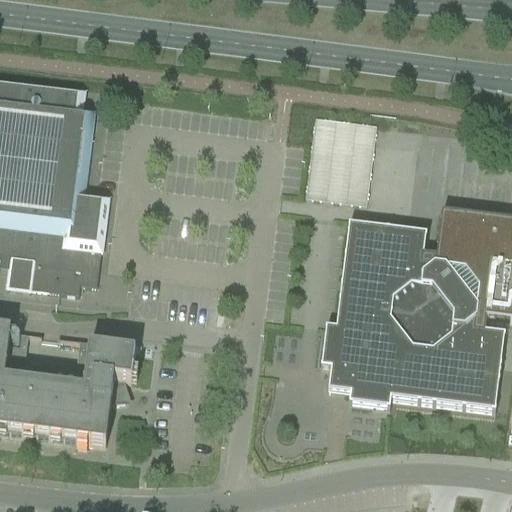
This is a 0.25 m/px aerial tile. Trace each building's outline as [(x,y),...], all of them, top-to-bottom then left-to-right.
[(81,118),(83,98),(0,87),(0,275),(8,276),(6,296),(30,299),(30,298),(78,304),(79,293),(96,295),(100,257),(101,258),(107,206),(82,202),(93,119),(81,118)] [(305,205),(365,213),(375,132),(315,125),(305,205)] [(379,151),(372,213),(404,216),(405,202),(418,203),(424,156),(379,151)] [(425,245),(425,241),(422,241),(422,242),(351,233),(351,232),(347,232),(347,235),(348,235),(335,336),(325,335),(324,338),(325,338),(321,373),(320,372),(320,375),(330,377),(327,398),(349,401),(348,412),(351,412),(351,411),(386,415),(385,416),(388,417),(390,406),(490,419),(494,420),(494,416),(497,390),(498,390),(498,386),(497,386),(499,375),(500,375),(500,371),(499,371),(503,345),(504,342),(500,341),(500,342),(483,340),(485,325),(487,325),(487,321),(509,324),(509,328),(511,328),(511,232),(444,224),(444,220),(440,220),(435,264),(422,262),(424,245),(425,245)] [(0,440),(77,451),(87,452),(104,454),(110,410),(125,408),(122,388),(126,389),(130,389),(130,388),(132,378),(134,360),(115,358),(104,357),(89,355),(87,354),(81,398),(3,388),(9,341),(9,340),(0,338),(0,440)] [(142,430),(134,429),(119,427),(116,448),(139,451),(142,430)]
